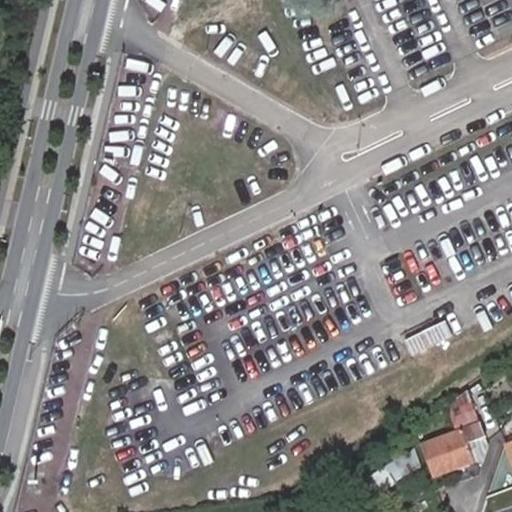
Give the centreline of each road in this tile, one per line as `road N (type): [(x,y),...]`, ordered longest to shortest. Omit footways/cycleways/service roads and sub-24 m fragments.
road 1 (secondary): [(0,439),(102,0)]
road 2 (secondary): [(76,0),(0,318)]
road 3 (unknown): [(351,155),(369,255),(398,323)]
